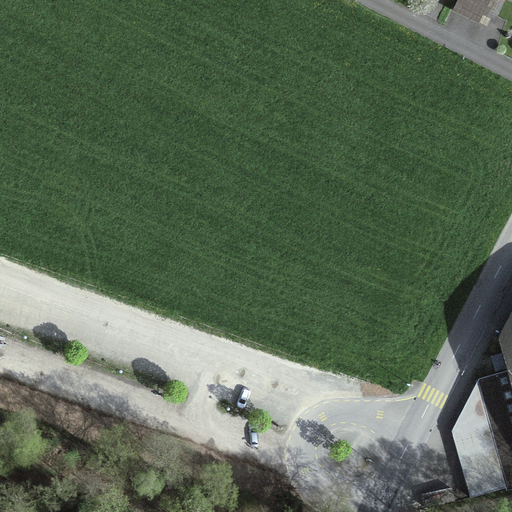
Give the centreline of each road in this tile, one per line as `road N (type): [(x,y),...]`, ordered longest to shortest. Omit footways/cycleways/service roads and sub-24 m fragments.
road 1 (residential): [(381,498),(511,244)]
road 2 (residential): [(511,71),(371,0)]
